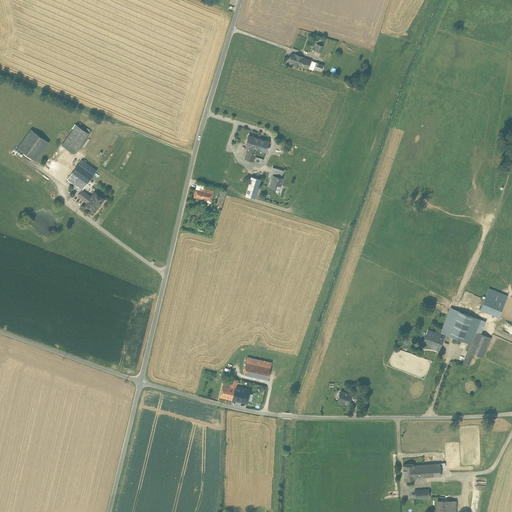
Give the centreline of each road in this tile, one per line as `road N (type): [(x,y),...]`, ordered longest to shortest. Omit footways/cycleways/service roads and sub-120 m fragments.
road 1 (unclassified): [(140,381),(240,0)]
road 2 (unclassified): [(140,381),(292,416),(511,414)]
road 3 (track): [(397,417),(401,482),(412,487),(492,468),(511,434)]
road 4 (track): [(55,170),(63,199),(165,275)]
road 5 (unclassified): [(0,331),(140,381)]
road 6 (unclassified): [(109,511),(140,381)]
